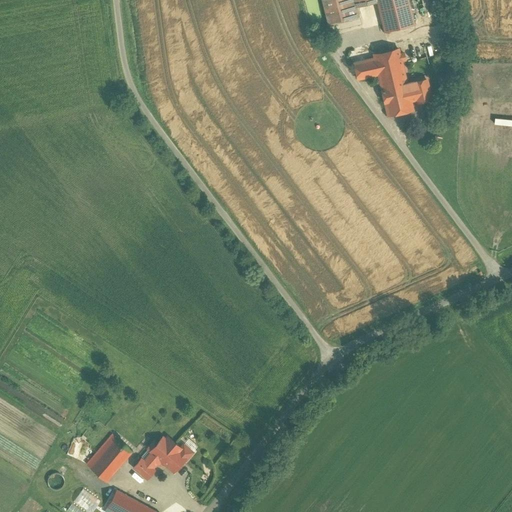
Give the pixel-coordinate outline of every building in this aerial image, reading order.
[(322,0),(329,27),(363,19),(361,8),(380,3),(387,33),(418,25),(412,0),(322,0)] [(376,60),(357,64),(361,82),(382,77),(391,118),(416,112),(414,104),(433,100),(429,81),(409,85),(404,64),(411,62),(409,51),(403,53),(402,48),(375,54),(376,60)] [(135,454),(113,435),(88,465),(109,483),(135,454)] [(162,462),(178,474),(191,459),(185,453),(188,449),(168,435),(151,453),(153,456),(150,460),(146,458),(136,469),(150,481),(159,473),(156,469),(162,462)] [(170,511),(121,487),(106,511),(170,511)]
